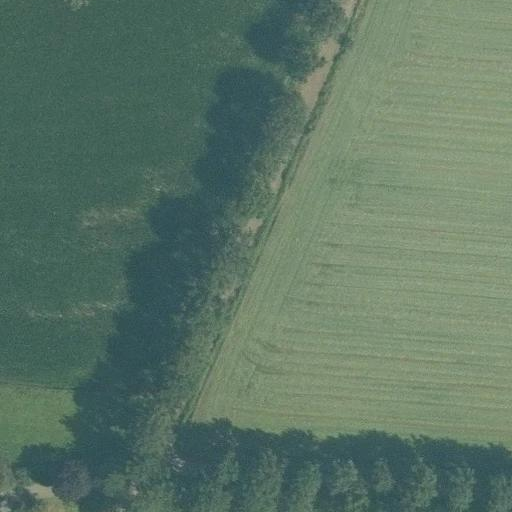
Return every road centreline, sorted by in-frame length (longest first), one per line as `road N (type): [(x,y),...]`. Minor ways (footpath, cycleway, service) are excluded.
road 1 (track): [(144,469),(349,0)]
road 2 (unclassified): [(120,511),(144,469),(511,497)]
